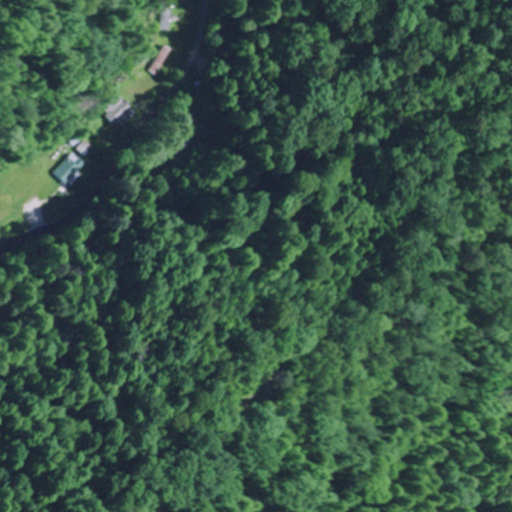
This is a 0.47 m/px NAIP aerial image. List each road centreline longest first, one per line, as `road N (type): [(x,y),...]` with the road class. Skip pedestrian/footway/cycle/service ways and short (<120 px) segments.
road 1 (residential): [(209,511),(363,408),(463,369),(511,362)]
road 2 (residential): [(0,255),(85,205),(179,80),(208,0)]
